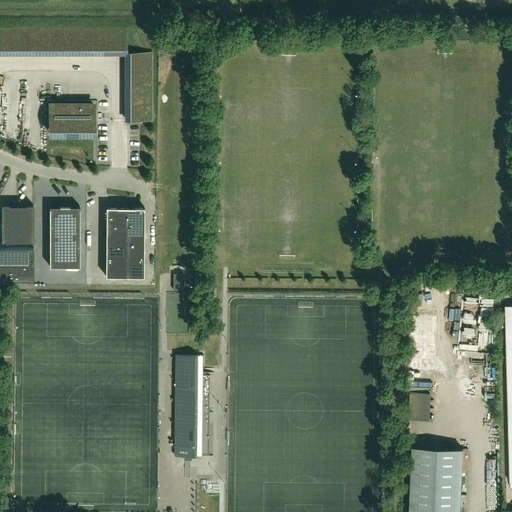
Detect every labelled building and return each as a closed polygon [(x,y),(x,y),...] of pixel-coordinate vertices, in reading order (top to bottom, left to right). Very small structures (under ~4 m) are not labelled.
[(0,52),(127,52),(127,27),(0,27),(0,52)] [(152,121),(152,52),(127,52),(127,121),(152,121)] [(94,104),(50,104),(50,126),(71,126),(71,130),(94,130),(94,104)] [(33,205),(1,205),(2,220),(2,235),(2,241),(33,241),(33,205)] [(80,266),(79,206),(49,206),(49,266),(80,266)] [(142,206),(103,206),(103,275),(142,275),(142,206)] [(34,247),(0,247),(0,279),(34,279),(34,247)] [(183,274),(173,274),(173,290),(183,290),(183,274)] [(197,354),(176,354),(174,455),(183,455),(211,456),(211,455),(196,455),(197,413),(211,413),(211,412),(203,412),(203,408),(212,408),(197,408),(197,369),(197,354)] [(420,414),(437,414),(437,389),(420,389),(420,414)] [(409,511),(460,511),(463,450),(411,448),(409,511)] [(500,510),(498,452),(480,452),(481,511),(500,510)]
